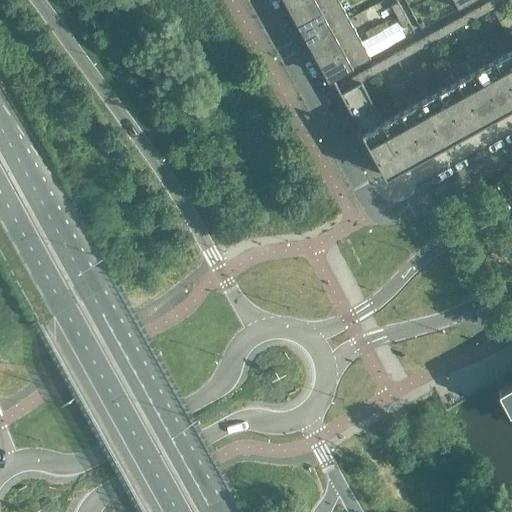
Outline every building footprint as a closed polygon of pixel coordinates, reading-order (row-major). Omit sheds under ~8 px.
[(324,8),(338,0),(293,0),(291,1),(290,2),(300,21),(302,20),(324,8)] [(334,27),(349,19),(338,0),(324,8),(302,20),(300,21),(311,40),(312,39),(334,27)] [(474,0),(453,0),(458,9),(474,0)] [(492,9),(509,0),(490,0),(488,1),(492,9)] [(474,20),(492,9),(488,1),(469,12),(474,20)] [(404,13),(398,2),(391,6),(397,17),(404,13)] [(455,30),(474,20),(469,12),(450,22),(455,30)] [(410,24),(404,13),(397,17),(403,28),(410,24)] [(344,46),(360,37),(349,19),(334,27),(312,39),(311,40),(321,59),(323,58),(344,46)] [(436,41),(455,30),(450,22),(432,32),(436,41)] [(417,51),(436,41),(432,32),(413,43),(417,51)] [(355,66),(371,58),(360,37),(344,46),(323,58),(321,59),(332,78),(334,78),(355,66)] [(399,61),(417,51),(413,43),(394,53),(399,61)] [(511,49),(495,59),(511,89),(511,49)] [(380,72),(399,61),(394,53),(375,64),(380,72)] [(511,106),(511,89),(495,59),(476,69),(501,113),(511,106)] [(361,82),(380,72),(375,64),(357,74),(361,82)] [(501,113),(476,69),(458,79),(482,124),(501,113)] [(357,74),(338,84),(336,85),(341,93),(362,132),(363,131),(382,121),(383,121),(361,82),(357,74)] [(482,124),(458,79),(439,90),(463,134),(482,124)] [(463,134),(439,90),(420,100),(444,144),(463,134)] [(444,144),(420,100),(401,110),(426,155),(444,144)] [(401,110),(383,121),(382,121),(407,165),(426,155),(401,110)] [(407,165),(382,121),(363,131),(362,132),(386,176),(407,165)] [(511,383),(511,384),(510,382),(498,389),(510,409),(511,408),(511,383)]
